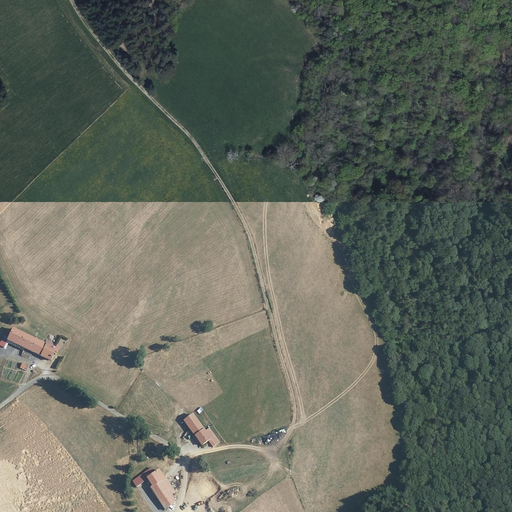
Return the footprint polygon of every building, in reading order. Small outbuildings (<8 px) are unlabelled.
[(36,335),(27,329),(14,322),(11,328),(9,334),(8,337),(24,346),(25,344),(32,348),(40,354),(46,341),(44,340),(36,335)] [(48,359),(55,340),(46,336),(44,340),(46,341),(40,354),(48,359)] [(28,358),(31,352),(25,350),(23,356),(28,358)] [(18,371),(20,364),(9,360),(6,367),(18,371)] [(201,441),(203,441),(200,437),(199,435),(195,428),(184,412),(177,417),(174,419),(192,443),(199,438),(201,441)] [(199,435),(204,432),(199,425),(195,428),(199,435)] [(126,483),(131,480),(139,475),(145,471),(145,470),(143,468),(141,465),(122,476),(126,483)] [(141,484),(154,506),(166,500),(162,492),(165,489),(153,471),(155,470),(151,466),(149,467),(145,470),(145,471),(139,475),(143,482),(141,484)]
